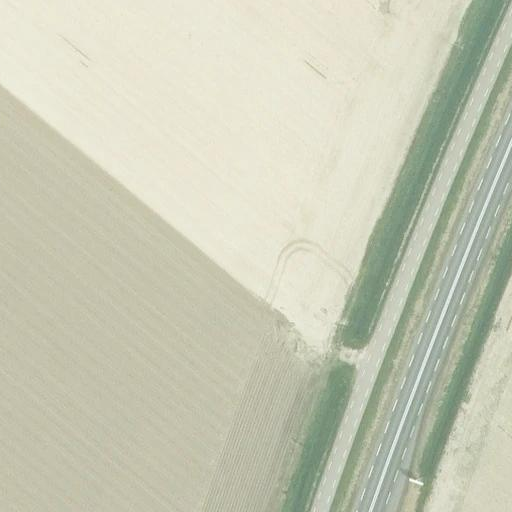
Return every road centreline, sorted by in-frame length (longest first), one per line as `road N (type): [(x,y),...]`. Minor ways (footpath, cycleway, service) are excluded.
road 1 (unclassified): [(321,511),(370,364),(511,21)]
road 2 (primary): [(369,511),(511,140)]
